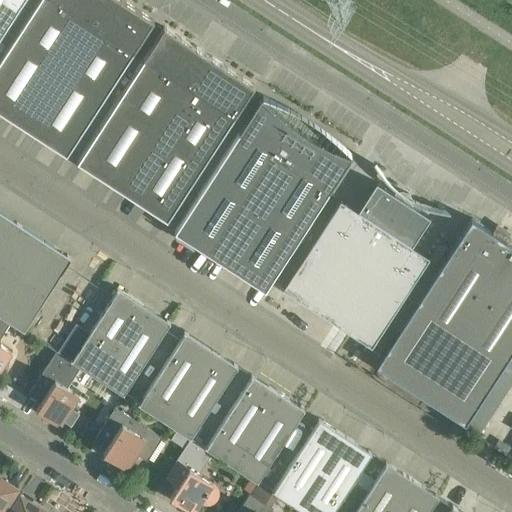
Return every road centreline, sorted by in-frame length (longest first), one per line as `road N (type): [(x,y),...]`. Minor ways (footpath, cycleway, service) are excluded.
road 1 (unclassified): [(0,159),(511,491)]
road 2 (secondary): [(326,41),(511,168)]
road 3 (secondary): [(511,138),(378,61),(326,41)]
road 4 (residential): [(0,430),(125,511)]
road 5 (track): [(438,120),(511,15)]
